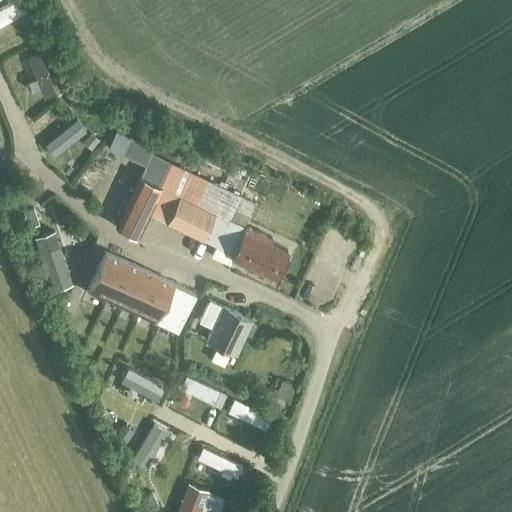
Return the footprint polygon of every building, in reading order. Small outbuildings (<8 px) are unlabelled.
[(25,0),(11,0),(0,6),(0,22),(29,7),(25,0)] [(43,59),(55,54),(47,34),(35,39),(43,59)] [(38,49),(26,54),(43,95),(55,90),(38,49)] [(69,120),(40,144),(50,155),(78,132),(69,120)] [(271,236),(228,216),(238,194),(148,153),(150,148),(127,137),(120,152),(144,163),(116,223),(139,233),(149,211),(215,243),(209,255),(227,263),(230,255),(274,275),(286,248),(269,240),(271,236)] [(54,229),(33,236),(51,288),(71,281),(54,229)] [(87,287),(177,330),(196,290),(106,247),(87,287)] [(245,331),(250,333),(255,324),(250,321),(251,317),(209,297),(198,319),(212,325),(206,337),(235,351),(245,331)] [(162,386),(128,368),(122,378),(157,396),(162,386)] [(186,373),(180,384),(211,400),(217,388),(186,373)] [(271,413),(233,396),(228,408),(265,425),(271,413)] [(165,428),(153,421),(131,457),(143,464),(165,428)] [(202,444),(197,455),(236,473),(241,462),(202,444)] [(189,479),(174,511),(198,511),(201,506),(205,508),(207,504),(218,508),(224,494),(189,479)]
